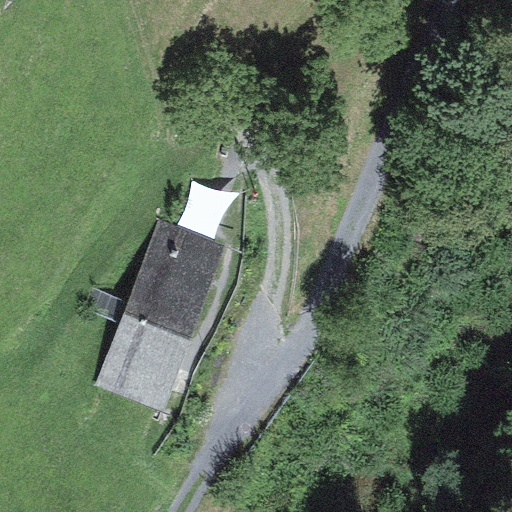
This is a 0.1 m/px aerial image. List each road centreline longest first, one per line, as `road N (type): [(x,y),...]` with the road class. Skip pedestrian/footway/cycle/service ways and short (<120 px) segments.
road 1 (track): [(448,0),(382,184),(228,429),(190,511)]
road 2 (track): [(228,429),(288,277),(277,198),(256,161)]
